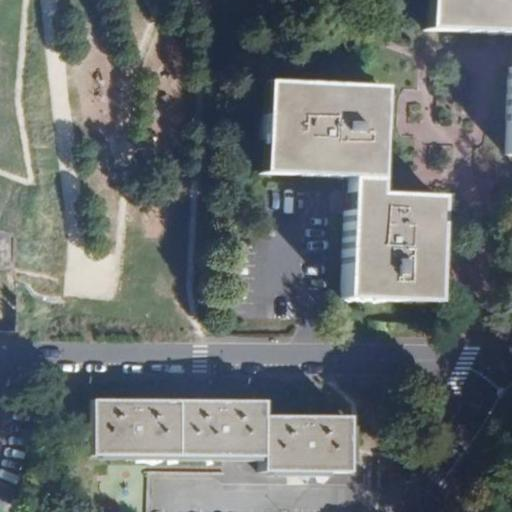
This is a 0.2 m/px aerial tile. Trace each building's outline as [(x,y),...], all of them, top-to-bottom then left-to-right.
[(511,0),(424,0),(423,33),(511,35),(511,0)] [(261,178),(348,181),(350,151),(378,152),(380,88),(264,85),(261,178)] [(435,306),(439,198),(377,196),(376,214),(347,214),(344,302),(435,306)] [(488,204),(475,204),(474,222),(487,222),(488,204)] [(263,404),(94,402),(93,455),(185,457),(262,459),(261,473),(347,475),(347,459),(348,420),(263,418),(263,404)]
